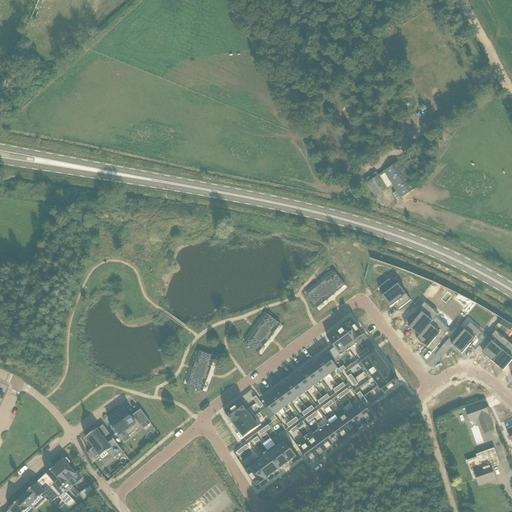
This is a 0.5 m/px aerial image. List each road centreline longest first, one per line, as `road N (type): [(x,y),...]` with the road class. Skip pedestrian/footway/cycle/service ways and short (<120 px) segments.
road 1 (primary): [(511,291),(391,234),(292,207),(67,166)]
road 2 (residential): [(201,424),(210,407),(361,299),(430,387)]
road 3 (residential): [(201,424),(260,510),(419,397)]
road 4 (residential): [(124,511),(112,498),(201,424)]
road 5 (unclassified): [(419,397),(454,511)]
